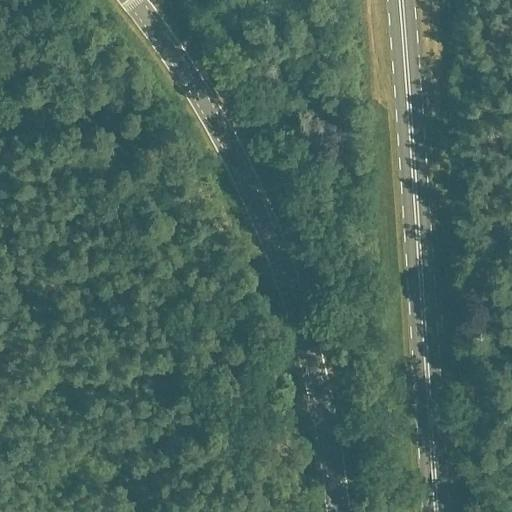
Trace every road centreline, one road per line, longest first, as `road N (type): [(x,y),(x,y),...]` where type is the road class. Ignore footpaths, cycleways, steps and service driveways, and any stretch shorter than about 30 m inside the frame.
road 1 (tertiary): [(338,511),(304,335),(262,221),(186,80),(129,0)]
road 2 (primary): [(435,511),(398,0)]
